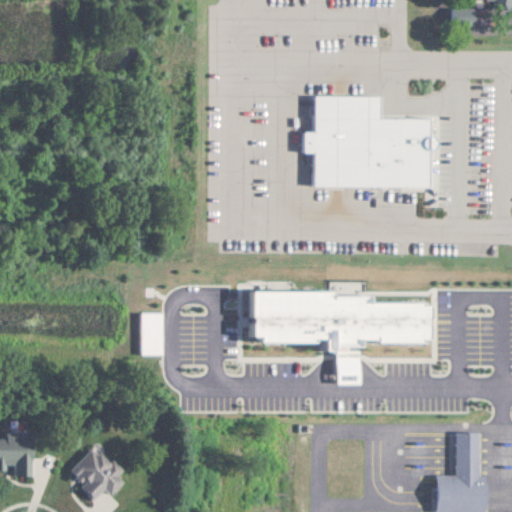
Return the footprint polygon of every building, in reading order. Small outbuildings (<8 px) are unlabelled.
[(480,0),(487,0),(487,9),(509,10),(509,0),(480,0)] [(466,26),(466,9),(446,8),(445,25),(466,26)] [(306,187),(419,187),(419,120),(370,120),(370,97),(306,97),(306,133),(295,133),(295,154),(306,154),(306,187)] [(239,291),(240,339),(249,339),(250,343),(303,343),(303,339),(313,339),(313,351),(331,351),(331,382),(351,382),(351,341),(366,341),(366,343),(414,343),(414,340),(423,340),(423,307),(416,307),(416,302),(363,303),(363,295),(328,295),(328,290),(239,291)] [(157,314),(135,314),(135,356),(158,355),(157,314)] [(432,511),(432,477),(452,477),(452,435),(476,434),(476,477),(482,477),(482,511),(432,511)] [(24,477),(25,440),(0,439),(0,469),(7,470),(7,477),(24,477)] [(117,483),(111,476),(112,475),(88,448),(62,471),(74,484),(72,486),(86,502),(98,490),(103,496),(117,483)]
